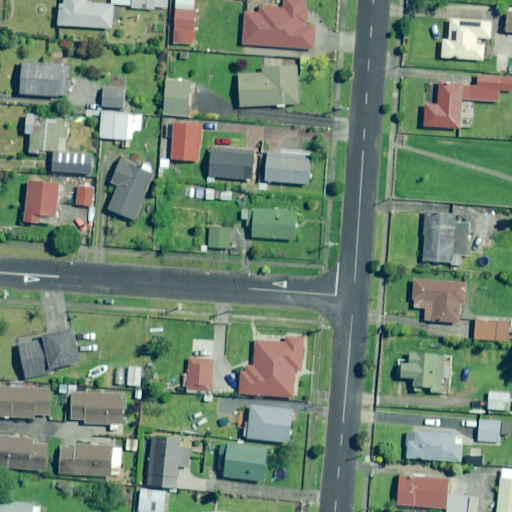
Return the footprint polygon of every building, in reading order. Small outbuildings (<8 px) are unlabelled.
[(87,0),(64,0),(64,4),(59,3),(58,26),(112,28),(113,4),(87,3),(87,0)] [(167,0),(131,0),(131,7),(167,10),(167,0)] [(199,11),(195,11),(195,0),(176,0),(174,43),(193,44),(194,30),(198,30),(199,11)] [(306,0),(284,0),(284,8),(259,6),(259,13),(245,12),(243,44),(313,49),(314,25),(305,24),(306,0)] [(219,16),(202,15),(202,23),(218,24),(219,16)] [(491,22),(451,19),(449,40),(443,39),(442,57),(483,60),(484,38),(490,38),(491,22)] [(66,64),(21,63),(20,94),(64,96),(66,64)] [(298,66),(263,67),(263,73),(238,74),(240,106),(300,104),(298,66)] [(511,76),(478,74),(477,86),(439,84),(438,104),(425,103),(423,126),(460,128),(462,99),(499,102),(500,90),(511,90),(511,76)] [(190,82),(166,80),(163,114),(188,116),(190,82)] [(123,107),(124,89),(103,88),(102,106),(123,107)] [(92,114),(102,114),(100,137),(123,139),(122,145),(131,146),(132,136),(132,131),(141,131),(142,115),(104,112),(86,110),(85,115),(92,116),(92,114)] [(68,119),(27,115),(25,133),(31,134),(29,152),(45,154),(45,150),(65,152),(68,119)] [(199,161),(202,125),(173,122),(170,159),(199,161)] [(258,153),(211,147),(209,176),(252,179),(258,153)] [(280,150),(280,152),(267,151),(265,181),(308,184),(311,152),(280,150)] [(153,173),(120,160),(111,182),(118,185),(109,209),(135,220),(153,173)] [(61,182),(29,179),(25,221),(57,224),(61,182)] [(93,188),(78,187),(77,205),(93,205),(93,188)] [(247,225),(253,225),(252,237),(294,239),(296,211),(262,209),(241,208),(241,218),(247,219),(247,225)] [(454,215),(425,214),(423,261),(461,262),(461,255),(470,255),(471,221),(454,220),(454,215)] [(229,248),(230,228),(209,228),(208,247),(229,248)] [(466,282),(414,279),(412,307),(425,308),(425,320),(457,322),(458,303),(464,304),(466,282)] [(511,342),(511,321),(476,319),(474,339),(511,342)] [(79,363),(72,330),(43,336),(44,339),(18,344),(26,378),(52,373),(51,369),(79,363)] [(286,337),(286,343),(255,341),(253,368),(240,367),(238,394),(292,397),(294,370),(301,371),(303,338),(286,337)] [(506,353),(491,351),(489,360),(505,362),(506,353)] [(452,356),(410,353),(409,364),(401,364),(400,377),(414,378),(413,391),(449,393),(452,356)] [(212,359),(189,358),(187,392),(210,393),(212,359)] [(141,367),(129,367),(128,385),(140,386),(141,367)] [(48,415),(49,389),(0,386),(0,416),(34,418),(34,415),(48,415)] [(510,393),(489,392),(488,409),(509,410),(510,393)] [(123,396),(71,393),(69,420),(83,421),(83,423),(121,425),(123,396)] [(291,410),(250,407),(247,439),(289,442),(291,410)] [(499,421),(480,419),(478,442),(498,444),(499,421)] [(455,435),(407,432),(406,458),(461,461),(462,446),(454,446),(455,435)] [(181,438),(153,435),(147,485),(176,488),(178,466),(188,467),(190,448),(180,447),(181,438)] [(33,440),(0,437),(0,468),(46,471),(47,446),(32,445),(33,440)] [(137,440),(127,439),(126,449),(136,451),(137,440)] [(267,447),(228,442),(227,455),(219,454),(216,476),(263,481),(267,447)] [(75,445),(75,448),(60,447),(59,474),(110,477),(111,465),(121,466),(122,447),(75,445)] [(511,511),(511,469),(502,468),(496,511),(511,511)] [(447,480),(399,476),(397,505),(446,509),(445,511),(465,511),(467,496),(446,494),(447,480)] [(164,511),(166,491),(141,489),(139,511),(164,511)] [(39,511),(41,504),(0,500),(0,511),(39,511)]
